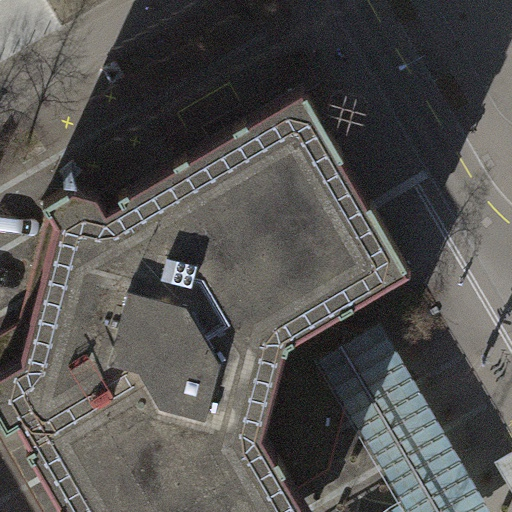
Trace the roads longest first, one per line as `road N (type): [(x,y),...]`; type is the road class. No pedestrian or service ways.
road 1 (unclassified): [(347,0),(483,230),(511,262)]
road 2 (unclassified): [(0,90),(156,0)]
